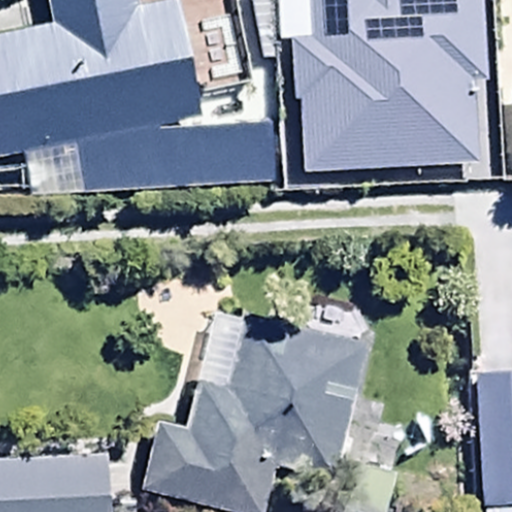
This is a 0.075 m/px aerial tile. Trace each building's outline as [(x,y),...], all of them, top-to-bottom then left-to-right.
[(122,13),(119,0),(38,0),(45,33),(0,42),(0,164),(13,162),(24,210),(81,198),(70,149),(194,123),(169,3),(122,13)] [(511,51),(503,52),(508,168),(511,167),(511,51)] [(252,511),(268,466),(324,481),(363,329),(302,313),(295,340),(235,324),(216,395),(188,388),(176,434),(149,427),(131,494),(197,511),(252,511)] [(511,507),(511,379),(472,381),(477,509),(511,507)] [(97,511),(95,457),(0,461),(0,511),(97,511)] [(384,511),(392,484),(351,472),(339,511),(384,511)]
